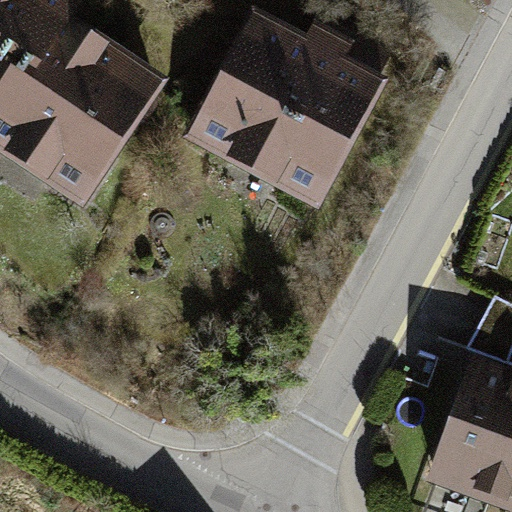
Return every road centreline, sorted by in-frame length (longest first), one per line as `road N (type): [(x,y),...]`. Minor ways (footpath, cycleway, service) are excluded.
road 1 (residential): [(511,63),(336,397),(262,511)]
road 2 (tertiary): [(221,511),(0,394)]
